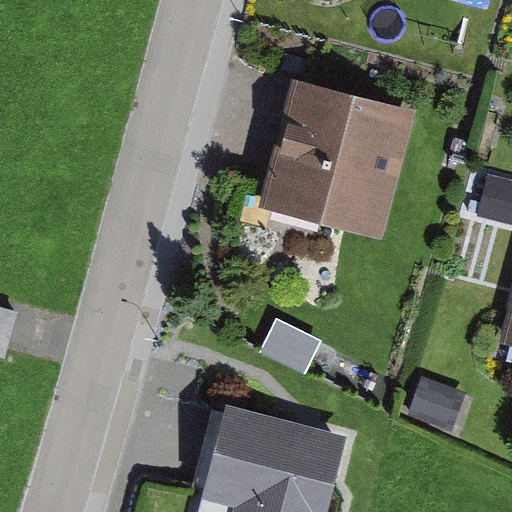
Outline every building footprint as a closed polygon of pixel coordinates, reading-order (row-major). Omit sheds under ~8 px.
[(412,118),(289,86),(256,211),(379,243),(412,118)] [(23,311),(0,304),(0,355),(11,358),(23,311)] [(511,307),(502,344),(511,346),(511,307)] [(468,393),(425,376),(410,415),(452,432),(468,393)] [(327,511),(346,435),(215,404),(193,494),(230,503),(227,511),(327,511)]
